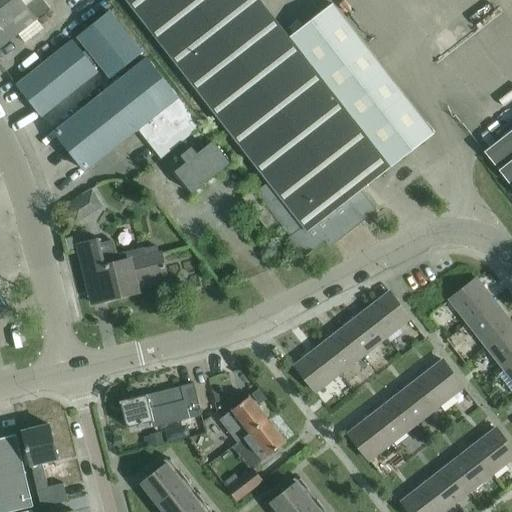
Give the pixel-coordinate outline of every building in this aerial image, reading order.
[(25,43),(43,28),(36,19),(49,9),(41,0),(0,0),(0,47),(18,33),(25,43)] [(287,36),(258,0),(126,0),(268,182),(255,192),(290,236),(289,237),(291,240),(303,256),(325,239),(329,245),(375,209),(360,189),(433,133),(421,117),(330,3),(287,36)] [(110,77),(142,50),(109,9),(77,36),(110,77)] [(41,116),(98,71),(72,39),(32,72),(16,84),(41,116)] [(147,57),(54,131),(85,170),(138,128),(152,145),(192,114),(147,57)] [(152,145),(161,158),(202,126),(192,114),(152,145)] [(511,131),(486,151),(511,185),(511,131)] [(231,164),(213,142),(198,154),(192,147),(181,156),(186,163),(175,171),(193,193),(231,164)] [(266,228),(276,221),(251,189),(241,197),(266,228)] [(111,191),(91,200),(97,214),(117,205),(111,191)] [(101,243),(100,238),(83,242),(85,247),(78,249),(88,287),(101,284),(105,300),(138,291),(137,286),(167,278),(160,253),(158,253),(156,245),(144,248),(144,246),(115,254),(112,240),(101,243)] [(491,299),(486,292),(487,291),(476,278),(449,299),(467,323),(494,301),(492,298),(491,299)] [(410,318),(388,291),(385,294),(385,295),(379,300),(378,299),(365,309),(386,337),(410,318)] [(509,322),(504,315),(505,315),(494,301),(467,323),(485,346),(511,325),(511,323),(510,322),(509,322)] [(386,337),(365,309),(361,312),(362,313),(355,318),(355,317),(341,328),(363,355),(386,337)] [(511,325),(485,346),(504,370),(506,368),(511,362),(511,325)] [(363,355),(341,328),(338,330),(339,331),(332,336),(331,336),(318,346),(339,373),(363,355)] [(339,373),(318,346),(315,348),(315,349),(309,354),(308,354),(294,364),(316,392),(339,373)] [(463,387),(442,359),(438,362),(439,363),(432,368),(431,368),(418,378),(438,403),(438,402),(440,405),(463,387)] [(438,403),(418,378),(415,380),(415,381),(408,386),(395,396),(416,423),(440,405),(438,402),(438,403)] [(201,414),(194,383),(193,382),(127,399),(127,398),(119,400),(120,402),(121,402),(127,426),(151,421),(152,426),(201,414)] [(225,399),(222,388),(212,391),(215,402),(225,399)] [(251,394),(259,404),(267,397),(258,388),(251,394)] [(237,442),(243,437),(267,419),(249,396),(219,419),(237,442)] [(416,423),(395,396),(391,398),(392,399),(385,405),(385,404),(371,414),(392,441),(416,423)] [(392,441),(371,414),(368,417),(369,417),(362,422),(361,422),(348,433),(369,460),(392,441)] [(261,460),(285,442),(267,419),(243,437),(261,460)] [(48,486),(42,462),(57,458),(49,424),(22,430),(27,450),(38,490),(43,506),(68,500),(63,482),(48,486)] [(511,458),(511,449),(495,427),(491,430),(492,431),(485,436),(484,436),(472,446),(491,471),(492,471),(493,473),(504,464),(511,458)] [(0,511),(8,511),(33,507),(20,453),(16,434),(0,437),(0,511)] [(491,471),(472,446),(468,449),(469,449),(462,454),(461,454),(448,464),(469,491),(493,473),(492,471),(491,471)] [(156,469),(140,482),(151,495),(153,493),(159,501),(157,503),(164,511),(204,511),(199,505),(204,501),(196,491),(191,495),(182,484),(187,480),(179,470),(175,474),(166,462),(170,459),(170,458),(168,460),(156,469)] [(469,491),(448,464),(445,467),(438,473),(438,472),(425,482),(446,510),(469,491)] [(262,480),(252,467),(239,478),(235,473),(223,482),(237,500),(262,480)] [(281,492),(270,501),(271,502),(273,500),(279,508),(277,510),(278,511),(319,511),(324,508),(316,498),(312,502),(303,491),(308,487),(300,477),(298,479),(287,488),(281,492)] [(442,511),(446,510),(425,482),(421,485),(422,485),(415,491),(415,490),(401,501),(409,511),(442,511)]
